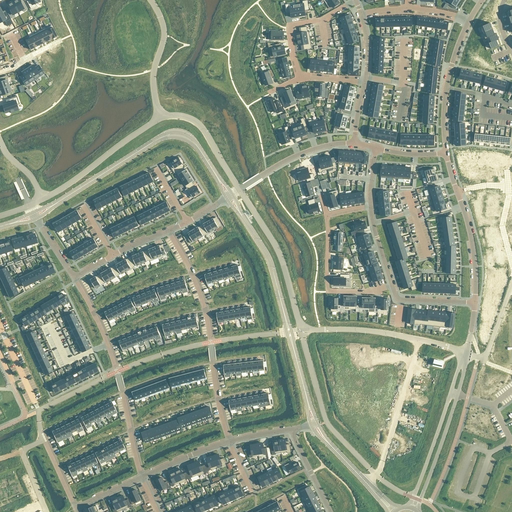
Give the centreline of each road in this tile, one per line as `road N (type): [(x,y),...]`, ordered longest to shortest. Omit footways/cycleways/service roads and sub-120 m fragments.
road 1 (residential): [(229,195),(198,147),(174,133),(35,215)]
road 2 (residential): [(168,230),(205,310),(229,441)]
road 3 (residential): [(74,278),(115,367),(141,477)]
road 4 (residential): [(289,331),(377,332),(466,352)]
road 5 (residential): [(415,511),(463,363)]
road 6 (residential): [(463,363),(408,508)]
road 7 (residential): [(289,331),(268,256),(229,195)]
road 8 (residential): [(326,214),(327,291),(391,284)]
road 9 (residential): [(445,152),(445,88),(469,20)]
road 10 (residential): [(355,0),(290,25),(299,79)]
